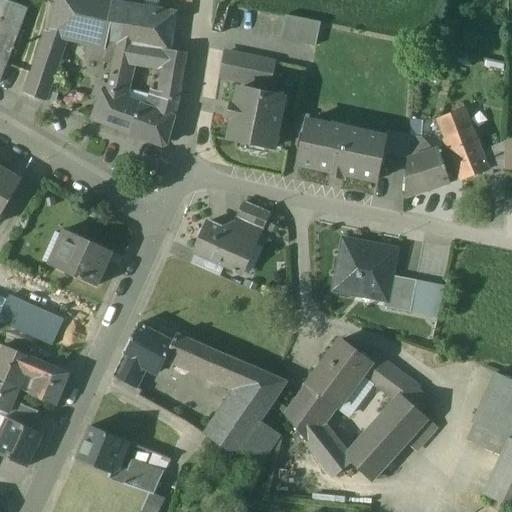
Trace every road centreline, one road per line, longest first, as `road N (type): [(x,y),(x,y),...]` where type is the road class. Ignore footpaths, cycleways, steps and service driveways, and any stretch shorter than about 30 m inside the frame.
road 1 (residential): [(511,242),(180,171)]
road 2 (residential): [(159,221),(34,511)]
road 3 (residential): [(159,221),(0,129)]
road 4 (residential): [(180,171),(209,0)]
